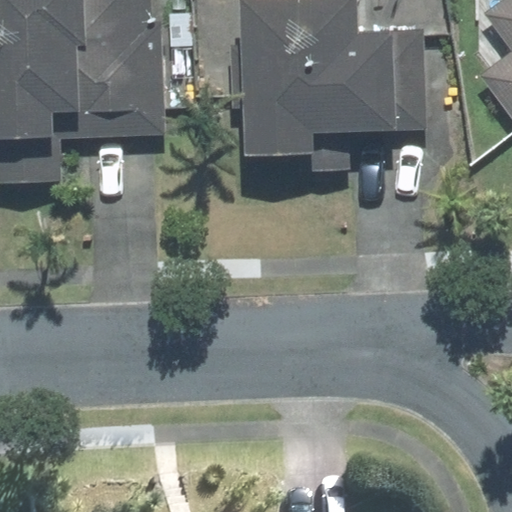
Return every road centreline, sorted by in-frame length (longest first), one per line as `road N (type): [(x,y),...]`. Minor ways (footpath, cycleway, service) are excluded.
road 1 (residential): [(0,362),(382,348)]
road 2 (residential): [(511,460),(479,406),(454,384),(382,348)]
road 3 (residential): [(382,348),(511,333)]
